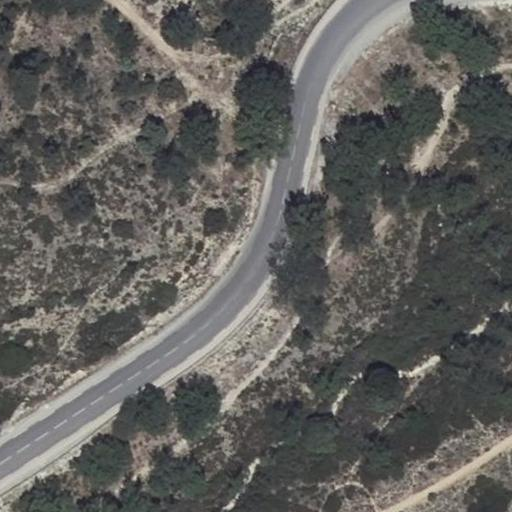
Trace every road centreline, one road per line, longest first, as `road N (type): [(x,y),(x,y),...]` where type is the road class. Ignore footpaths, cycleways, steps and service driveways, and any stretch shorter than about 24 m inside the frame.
road 1 (secondary): [(0,461),(222,310),(258,262),(288,177),(306,82),(342,25),(378,0)]
road 2 (track): [(511,441),(389,511)]
